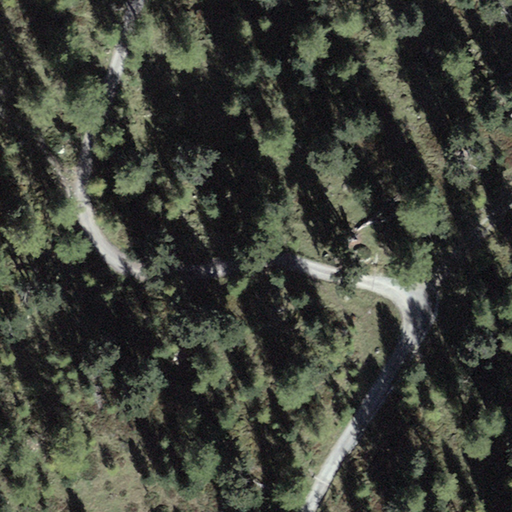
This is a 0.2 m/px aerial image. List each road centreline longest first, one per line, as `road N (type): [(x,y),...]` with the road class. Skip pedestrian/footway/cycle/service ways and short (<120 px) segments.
road 1 (track): [(129,0),(92,133),(85,201),(101,245),(141,274),(297,269),(372,276),(407,284),(420,303),(418,326),(304,511)]
road 2 (track): [(420,303),(511,198)]
